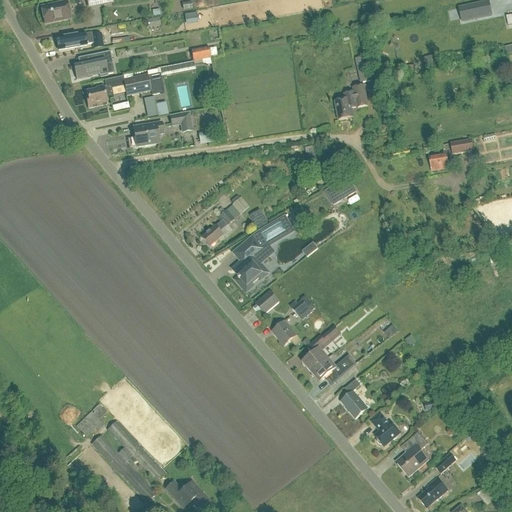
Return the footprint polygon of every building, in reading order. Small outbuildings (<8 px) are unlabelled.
[(45,25),(71,20),(67,3),(42,8),(45,25)] [(489,3),(460,9),(463,23),(492,17),(489,3)] [(180,12),(184,24),(196,21),(192,8),(180,12)] [(92,37),(92,34),(85,36),(85,35),(56,40),(58,52),(87,47),(87,46),(92,45),(94,51),(103,49),(101,35),(92,37)] [(193,63),(211,60),(209,49),(191,52),(193,63)] [(99,78),(108,76),(105,65),(112,63),(110,53),(80,59),(81,66),(73,68),(76,81),(99,76),(99,78)] [(361,85),(372,82),(368,58),(355,60),(361,85)] [(180,63),(164,65),(165,71),(180,69),(180,63)] [(147,76),(124,81),(123,81),(125,87),(127,98),(151,93),(152,97),(163,94),(160,76),(148,78),(147,76)] [(112,95),(111,90),(125,87),(123,81),(124,81),(123,77),(104,82),(105,88),(103,89),(103,88),(96,89),(96,91),(87,94),(88,98),(86,99),(89,110),(107,106),(105,97),(112,95)] [(367,107),(362,87),(352,90),(353,94),(343,97),(345,102),(334,105),(339,122),(354,118),(351,108),(356,107),(357,110),(367,107)] [(144,116),(154,114),(150,95),(141,97),(144,116)] [(166,104),(155,106),(157,117),(168,115),(166,104)] [(193,133),(190,113),(169,117),(171,128),(180,127),(181,135),(193,133)] [(158,144),(157,136),(163,135),(161,124),(146,127),(143,128),(134,130),(135,138),(137,138),(138,147),(136,147),(137,148),(144,146),(145,147),(150,146),(151,145),(158,144)] [(453,156),(474,153),(472,141),(451,145),(453,156)] [(314,152),(313,147),(305,149),(306,155),(309,166),(319,164),(316,152),(314,152)] [(432,173),(449,170),(446,154),(429,156),(432,173)] [(338,197),(341,202),(355,193),(348,181),(327,193),(331,201),(338,197)] [(260,211),(250,217),(258,231),(268,225),(260,211)] [(216,228),(202,239),(210,248),(224,237),(220,233),(235,221),(227,212),(220,217),(224,221),(216,228)] [(261,265),(269,258),(253,238),(234,255),(242,265),(236,270),(241,277),(236,282),(247,294),(255,288),(252,285),(259,279),(261,282),(269,275),(261,265)] [(265,316),(279,304),(271,294),(256,306),(265,316)] [(301,321),(311,313),(303,302),(292,310),(301,321)] [(330,341),(341,332),(347,327),(343,322),(336,328),(325,336),(330,341)] [(284,348),(297,337),(285,323),(272,333),(284,348)] [(393,326),(389,330),(394,336),(398,332),(393,326)] [(409,333),(401,338),(405,345),(413,340),(409,333)] [(321,367),(328,361),(319,350),(326,344),(321,338),(308,349),(313,355),(302,364),(311,375),(321,367)] [(307,340),(303,344),(307,348),(311,344),(307,340)] [(321,367),(311,375),(319,385),(336,370),(328,361),(321,367)] [(356,421),(368,410),(354,393),(361,387),(356,382),(345,391),(350,396),(341,404),(356,421)] [(76,428),(84,437),(108,415),(100,405),(84,419),(85,419),(76,428)] [(389,425),(380,415),(371,424),(379,433),(374,437),(384,449),(400,435),(390,424),(389,425)] [(165,474),(117,423),(107,431),(124,449),(118,455),(101,437),(92,446),(147,504),(156,496),(135,474),(141,468),(156,482),(165,474)] [(409,478),(418,470),(417,469),(427,461),(419,452),(428,445),(419,434),(408,443),(414,450),(397,464),(409,478)] [(481,437),(475,442),(479,447),(485,442),(481,437)] [(466,449),(477,459),(483,451),(473,442),(466,449)] [(441,476),(457,462),(451,455),(435,469),(441,476)] [(207,458),(196,466),(203,475),(214,468),(207,458)] [(439,500),(448,492),(436,480),(427,488),(429,490),(418,500),(427,510),(427,509),(438,500),(439,500)] [(484,483),(474,491),(483,503),(494,495),(484,483)] [(181,493),(173,484),(165,491),(178,505),(182,502),(187,507),(193,501),(201,510),(209,503),(196,489),(192,492),(187,487),(181,493)]
